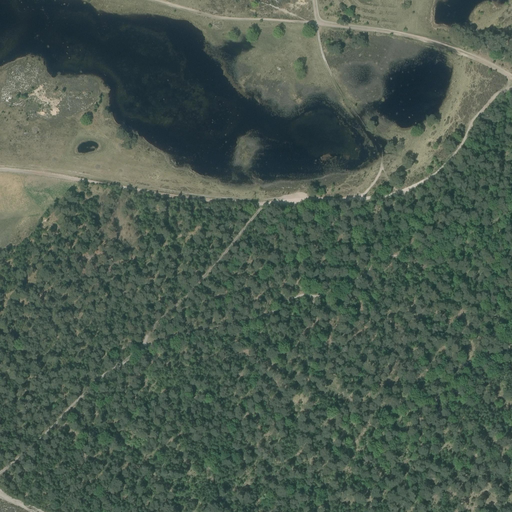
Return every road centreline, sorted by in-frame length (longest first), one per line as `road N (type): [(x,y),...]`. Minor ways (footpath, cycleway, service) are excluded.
road 1 (track): [(265,202),(186,199),(0,168)]
road 2 (track): [(511,79),(431,43),(317,24)]
road 3 (track): [(317,24),(328,70),(382,161),(360,199)]
road 4 (track): [(143,346),(0,474)]
road 5 (track): [(143,346),(266,316),(297,295),(324,295)]
road 6 (track): [(265,202),(143,346)]
road 7 (track): [(154,0),(220,18),(306,22)]
road 8 (track): [(404,191),(435,175),(476,117),(511,84)]
